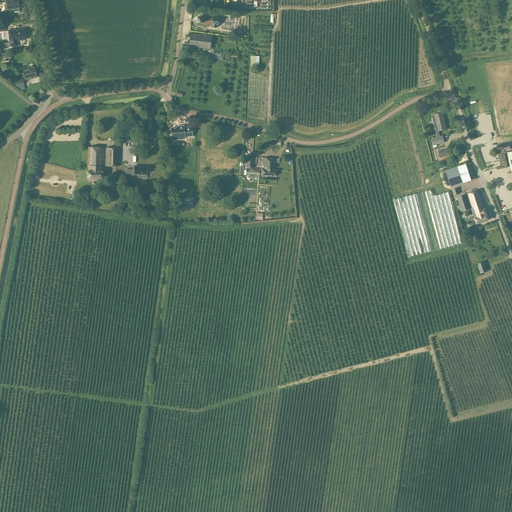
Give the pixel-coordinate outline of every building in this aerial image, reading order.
[(20,11),(18,0),(15,0),(6,2),(7,5),(4,5),(5,9),(7,9),(8,10),(14,9),(14,12),(20,11)] [(218,25),(220,23),(220,20),(218,18),(212,17),(202,17),(202,18),(197,18),(197,23),(202,23),(202,24),(212,25),(212,28),(216,28),(216,25),(218,25)] [(25,29),(9,31),(11,46),(17,46),(16,40),(26,39),(25,29)] [(189,46),(203,48),(210,49),(212,37),(191,34),(189,46)] [(212,59),(223,60),(224,52),(213,51),(212,59)] [(37,77),(35,68),(33,66),(30,67),(29,69),(23,71),(25,80),(37,77)] [(13,75),(7,69),(2,74),(9,80),(13,75)] [(447,129),(444,120),(442,113),(434,115),(438,131),(447,129)] [(192,136),(192,129),(184,130),(184,126),(179,127),(179,128),(171,128),(172,136),(184,135),(184,137),(192,136)] [(444,143),(443,136),(432,138),(433,146),(444,143)] [(88,171),(88,178),(103,178),(103,171),(102,171),(102,166),(104,166),(104,148),(88,147),(88,166),(89,166),(89,171),(88,171)] [(106,165),(119,166),(120,148),(106,148),(106,165)] [(447,156),(446,149),(439,151),(440,157),(447,156)] [(245,168),(253,169),(254,157),(246,157),(245,168)] [(261,175),(276,176),(276,170),(277,159),(263,158),(262,169),(261,175)] [(446,173),(443,173),(447,186),(450,185),(451,187),(471,180),(466,164),(445,170),(446,173)] [(128,166),(128,174),(141,174),(141,166),(128,166)] [(489,219),(479,190),(473,192),(458,197),(462,211),(472,208),(477,224),(489,219)] [(488,271),(485,261),(477,264),(480,273),(488,271)]
